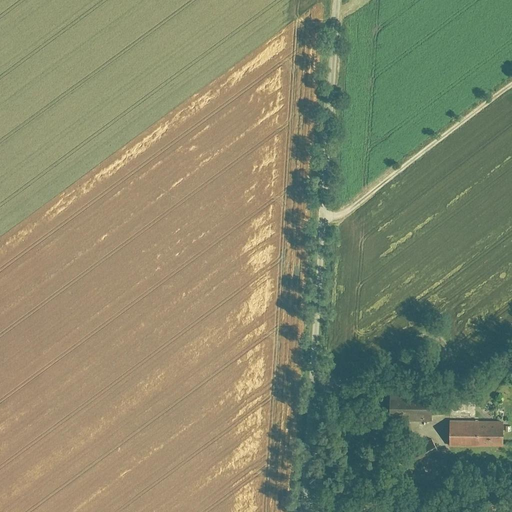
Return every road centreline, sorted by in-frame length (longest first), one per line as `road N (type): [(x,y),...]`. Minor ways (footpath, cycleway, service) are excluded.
road 1 (residential): [(337,0),(305,511)]
road 2 (unknown): [(323,218),(389,181),(511,80)]
